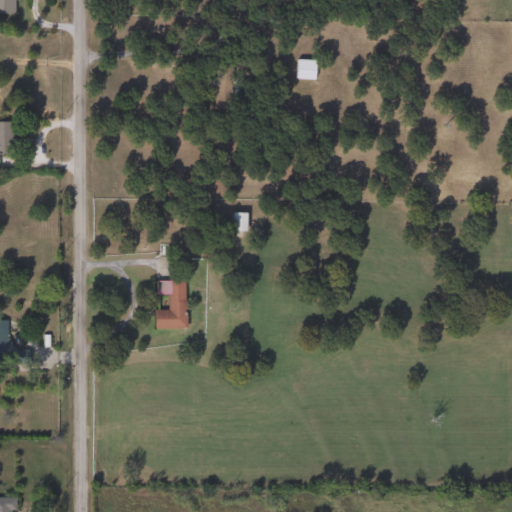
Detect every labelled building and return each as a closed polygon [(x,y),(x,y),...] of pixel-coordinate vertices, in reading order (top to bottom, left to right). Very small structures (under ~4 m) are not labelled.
[(312,59),(312,79),(293,79),(293,59),(312,59)] [(0,154),(0,121),(10,121),(10,154),(0,154)] [(229,232),(229,212),(243,212),(243,232),(229,232)] [(182,279),(182,328),(152,329),(152,310),(165,310),(164,296),(153,296),(153,280),(182,279)] [(0,357),(8,358),(7,320),(0,319),(0,357)]
